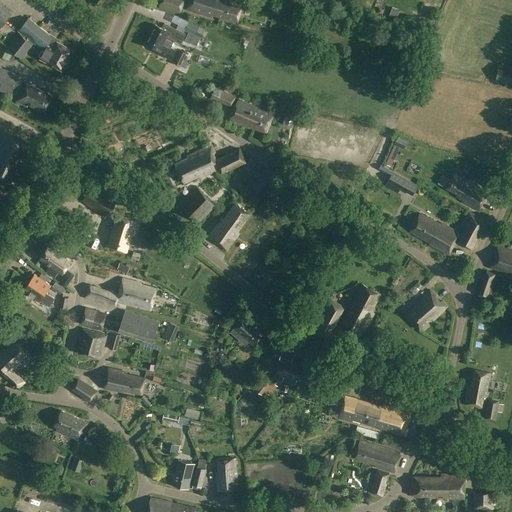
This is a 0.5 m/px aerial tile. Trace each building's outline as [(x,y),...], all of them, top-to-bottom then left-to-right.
[(185,0),(160,0),(158,8),(181,14),(185,0)] [(244,2),(238,0),(190,0),(191,1),(188,0),(186,9),(212,17),(213,15),(238,22),(244,2)] [(0,29),(12,15),(0,5),(0,29)] [(53,38),(29,18),(19,31),(43,50),(47,45),(48,46),(41,58),(63,70),(65,67),(66,67),(70,60),(69,60),(69,59),(68,59),(73,51),(59,43),(60,41),(53,38)] [(164,41),(166,38),(167,35),(182,42),(186,34),(165,23),(162,28),(155,24),(150,34),(164,41)] [(196,43),(201,33),(191,29),(187,39),(196,43)] [(33,44),(19,33),(8,48),(22,59),(33,44)] [(174,42),(166,38),(164,41),(150,34),(146,43),(155,48),(153,50),(172,59),(176,51),(171,48),(174,42)] [(187,53),(181,49),(174,62),(181,65),(187,53)] [(511,67),(499,65),(496,81),(511,84),(511,67)] [(20,77),(0,66),(0,89),(11,94),(12,93),(19,96),(17,101),(28,107),(29,104),(45,111),(52,96),(19,79),(20,77)] [(236,96),(216,87),(211,96),(231,105),(236,96)] [(260,109),(238,99),(229,119),(248,127),(250,125),(266,132),(273,116),(260,110),(260,109)] [(30,142),(7,133),(0,148),(0,150),(2,151),(0,154),(0,178),(10,182),(20,159),(23,160),(30,142)] [(214,138),(220,149),(227,145),(221,134),(214,138)] [(216,153),(212,145),(187,156),(188,158),(175,164),(184,183),(198,176),(199,178),(220,169),(222,172),(246,162),(240,149),(216,160),(213,154),(216,153)] [(382,165),(378,174),(403,186),(408,178),(382,165)] [(269,170),(251,187),(259,195),(277,179),(269,170)] [(488,191),(469,180),(468,181),(454,173),(447,188),(458,194),(457,196),(463,199),(463,202),(479,211),(488,191)] [(211,202),(197,187),(180,204),(194,219),(211,202)] [(114,205),(91,189),(82,200),(105,217),(114,205)] [(250,214),(235,203),(224,219),(222,218),(208,238),(214,242),(216,240),(221,244),(220,246),(227,251),(239,233),(238,232),(250,214)] [(486,220),(469,212),(463,224),(467,226),(459,242),(472,249),(486,220)] [(140,221),(115,214),(113,220),(116,222),(108,246),(126,251),(132,234),(135,235),(140,221)] [(440,225),(421,214),(410,232),(430,243),(430,245),(448,255),(456,241),(458,242),(461,235),(442,223),(440,225)] [(71,263),(65,259),(68,255),(50,243),(40,259),(62,274),(71,263)] [(511,250),(497,246),(490,267),(510,274),(511,271),(511,250)] [(68,271),(61,283),(67,288),(75,276),(68,271)] [(500,276),(487,271),(478,294),(487,298),(489,293),(493,294),(500,276)] [(51,285),(34,274),(24,290),(28,293),(25,298),(31,302),(34,297),(49,307),(54,299),(46,293),(51,285)] [(142,283),(124,278),(118,302),(151,310),(156,289),(142,284),(142,283)] [(380,294),(363,284),(353,305),(350,304),(340,324),(360,336),(374,313),(371,311),(380,294)] [(117,294),(89,285),(85,297),(105,304),(106,302),(114,305),(117,294)] [(436,295),(431,289),(416,304),(417,305),(406,316),(419,330),(430,318),(434,320),(448,307),(442,301),(440,302),(436,297),(436,295)] [(345,308),(328,298),(322,310),(326,312),(315,332),(327,339),(345,308)] [(106,314),(86,308),(82,323),(102,329),(102,328),(105,329),(109,316),(106,315),(106,314)] [(160,322),(126,310),(120,331),(154,342),(160,322)] [(255,326),(244,316),(230,333),(247,346),(250,342),(254,345),(263,334),(254,327),(255,326)] [(179,327),(170,323),(162,343),(171,347),(179,327)] [(107,335),(82,329),(81,335),(84,336),(79,353),(101,358),(107,335)] [(120,350),(124,336),(119,335),(116,349),(120,350)] [(55,347),(47,341),(42,349),(51,355),(55,347)] [(147,342),(144,348),(159,353),(161,347),(147,342)] [(26,355),(14,343),(5,351),(4,349),(0,353),(0,371),(18,388),(24,383),(12,372),(19,366),(17,363),(26,355)] [(284,377),(283,382),(295,385),(296,381),(301,382),(305,367),(290,363),(291,359),(280,356),(279,360),(277,360),(274,374),(284,377)] [(129,372),(109,367),(104,387),(119,390),(119,388),(141,394),(144,379),(129,375),(129,372)] [(491,374),(475,370),(472,389),(468,388),(465,404),(472,406),(472,405),(478,407),(484,408),(487,393),(491,374)] [(265,373),(254,388),(264,396),(267,393),(270,395),(277,386),(274,383),(275,381),(265,373)] [(98,391),(79,378),(71,389),(90,402),(98,391)] [(383,407),(337,393),(330,415),(352,421),(353,419),(380,427),(379,428),(406,436),(408,429),(405,427),(407,421),(409,421),(412,412),(383,405),(383,407)] [(500,401),(488,399),(484,418),(496,421),(500,401)] [(61,410),(56,420),(68,425),(69,423),(82,429),(86,422),(61,410)] [(78,439),(82,429),(69,423),(68,425),(56,420),(54,425),(57,427),(56,429),(78,439)] [(404,443),(384,437),(382,444),(401,450),(404,443)] [(401,453),(359,440),(355,459),(373,463),(372,467),(395,473),(401,453)] [(83,459),(74,456),(70,468),(79,471),(83,459)] [(237,472),(236,458),(218,459),(219,475),(217,475),(218,491),(238,490),(236,472),(237,472)] [(195,464),(178,460),(172,484),(189,488),(195,464)] [(205,468),(197,466),(193,488),(201,490),(205,468)] [(389,474),(378,470),(371,491),(382,496),(389,474)] [(466,475),(441,474),(441,477),(413,476),(411,494),(415,494),(415,497),(443,497),(443,498),(465,499),(466,475)] [(494,493),(473,492),(472,510),(494,510),(494,493)] [(195,511),(196,508),(151,498),(147,511),(195,511)]
